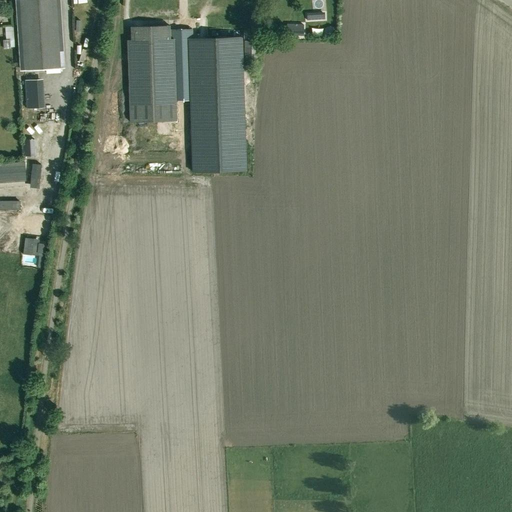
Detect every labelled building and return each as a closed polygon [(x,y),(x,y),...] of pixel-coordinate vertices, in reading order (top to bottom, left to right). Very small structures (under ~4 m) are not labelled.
[(19,0),(24,70),(60,68),(55,0),(19,0)] [(176,120),(173,38),(170,38),(169,25),(131,26),(131,40),(128,40),(130,121),(176,120)] [(287,35),(303,35),(303,25),(287,25),(287,35)] [(12,27),(4,28),(5,37),(12,37),(12,27)] [(242,36),(188,38),(193,172),(246,171),(242,36)] [(244,41),(244,65),(258,65),(258,41),(244,41)] [(45,107),(43,79),(24,80),(26,109),(45,107)] [(36,155),(34,139),(23,140),(24,156),(36,155)] [(0,181),(26,179),(24,160),(0,162),(0,181)] [(30,184),(39,185),(41,165),(32,164),(30,184)] [(0,209),(19,210),(19,201),(0,200),(0,209)]
